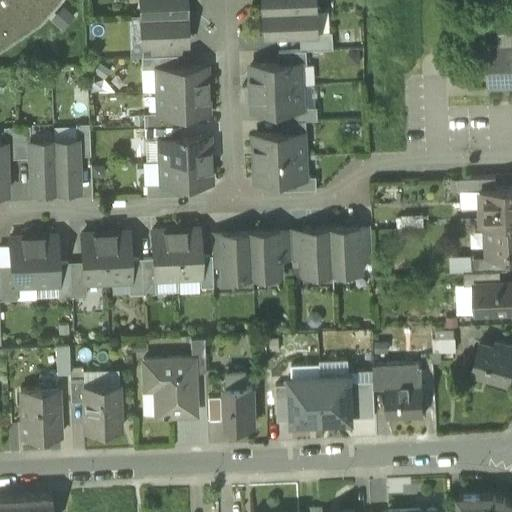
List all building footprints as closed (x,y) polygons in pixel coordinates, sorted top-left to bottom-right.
[(0,0),(0,49),(43,22),(59,1),(59,0),(0,0)] [(138,0),(139,17),(184,15),(183,0),(138,0)] [(264,0),(265,11),(317,9),(316,0),(264,0)] [(511,8),(497,9),(498,46),(485,47),(487,90),(511,89),(511,8)] [(317,9),(265,11),(266,35),(300,34),(318,33),(318,32),(317,9)] [(184,15),(139,17),(140,45),(149,44),(177,43),(185,43),(184,15)] [(318,33),(300,34),(301,50),(307,50),(334,48),(333,31),(318,32),(318,33)] [(177,43),(149,44),(150,56),(176,55),(178,55),(177,43)] [(301,50),(278,51),(279,63),(300,62),(300,63),(307,63),(307,50),(301,50)] [(176,55),(153,56),(150,56),(140,57),(140,70),(155,69),(155,68),(176,67),(176,55)] [(279,63),(251,64),(252,87),(301,85),(300,63),(300,62),(279,63)] [(176,67),(155,68),(155,69),(156,91),(206,89),(205,66),(176,67)] [(301,85),(252,87),(253,111),(281,110),(302,109),(302,108),(301,85)] [(206,89),(156,91),(157,114),(157,115),(178,114),(207,113),(206,89)] [(302,109),(281,110),(281,122),(306,121),(318,120),(317,107),(302,108),(302,109)] [(157,114),(142,115),(143,128),(179,126),(178,114),(157,115),(157,114)] [(306,121),(281,122),(282,133),(303,132),(303,133),(307,133),(306,121)] [(88,122),(75,122),(76,137),(77,137),(78,154),(89,154),(88,122)] [(15,124),(3,125),(4,139),(5,139),(6,157),(17,157),(15,124)] [(29,124),(15,124),(17,157),(30,156),(29,138),(30,138),(29,124)] [(179,126),(143,128),(143,141),(158,140),(158,139),(179,138),(179,126)] [(282,133),(254,135),(255,158),(304,156),(303,133),(303,132),(282,133)] [(76,137),(52,138),(54,190),(79,189),(78,154),(77,137),(76,137)] [(179,138),(158,139),(158,140),(159,162),(209,160),(208,137),(179,138)] [(30,138),(29,138),(30,156),(31,191),(54,190),(52,138),(30,138)] [(304,156),(255,158),(256,181),(284,180),(305,179),(305,178),(304,156)] [(209,160),(159,162),(160,185),(160,186),(181,185),(210,184),(209,160)] [(305,179),(284,180),(284,192),(317,191),(316,178),(305,178),(305,179)] [(495,178),(459,179),(460,192),(479,191),(479,189),(496,188),(495,178)] [(160,185),(145,185),(146,198),(182,197),(181,185),(160,186),(160,185)] [(511,187),(496,188),(479,189),(479,191),(480,207),(511,205),(511,187)] [(511,205),(480,207),(481,225),(485,225),(511,223),(511,205)] [(511,223),(485,225),(486,258),(487,259),(506,258),(511,258),(511,223)] [(358,229),(330,230),(332,275),(360,274),(360,262),(359,231),(358,229)] [(198,230),(175,231),(177,280),(199,279),(200,279),(199,258),(198,230)] [(330,230),(302,231),(302,233),(303,261),(304,276),(332,275),(330,230)] [(370,230),(359,231),(360,262),(372,261),(370,230)] [(175,231),(151,232),(152,260),(153,281),(154,281),(177,280),(175,231)] [(278,232),(250,234),(252,279),(280,277),(279,262),(278,234),(278,232)] [(127,233),(104,234),(106,283),(129,283),(130,282),(129,261),(127,233)] [(296,234),(290,234),(292,262),(303,261),(302,233),(296,234)] [(104,234),(81,235),(82,263),(83,285),(84,285),(106,283),(104,234)] [(250,234),(222,235),(222,237),(224,268),(224,280),(252,279),(250,234)] [(290,234),(278,234),(279,262),(292,262),(290,234)] [(55,236),(32,238),(34,287),(57,286),(58,286),(57,264),(55,236)] [(222,237),(210,238),(211,257),(212,269),(224,268),(222,237)] [(32,238),(9,239),(10,266),(11,288),(19,287),(34,287),(32,238)] [(211,257),(199,258),(200,279),(199,279),(200,290),(213,290),(212,269),(211,257)] [(487,259),(486,258),(471,258),(471,272),(499,271),(507,271),(506,258),(487,259)] [(152,260),(141,261),(142,297),(155,296),(154,281),(153,281),(152,260)] [(141,261),(129,261),(130,282),(129,283),(129,297),(142,297),(141,261)] [(82,263),(70,264),(71,299),(85,299),(84,285),(83,285),(82,263)] [(70,264),(57,264),(58,286),(57,286),(58,300),(71,299),(70,264)] [(10,266),(0,266),(0,302),(16,301),(20,298),(19,287),(11,288),(10,266)] [(471,272),(463,273),(464,286),(474,285),(474,284),(500,283),(499,271),(471,272)] [(511,282),(500,283),(474,284),(474,285),(476,314),(511,312),(511,282)] [(204,338),(189,339),(190,358),(192,358),(192,373),(205,373),(204,338)] [(458,338),(431,339),(432,353),(458,353),(458,338)] [(495,347),(479,343),(474,359),(470,375),(507,386),(511,369),(511,347),(496,343),(495,347)] [(68,345),(55,345),(56,372),(69,372),(68,345)] [(461,373),(470,375),(474,359),(465,357),(461,373)] [(190,358),(142,361),(143,383),(160,382),(161,415),(162,415),(162,417),(166,417),(165,415),(194,414),(192,373),(192,358),(190,358)] [(421,364),(385,365),(385,373),(397,373),(397,384),(422,383),(421,364)] [(385,365),(373,366),(373,380),(374,389),(385,389),(385,373),(385,365)] [(422,383),(397,384),(397,373),(385,373),(385,389),(387,413),(400,412),(400,415),(423,414),(422,383)] [(245,374),(224,375),(225,387),(246,386),(245,374)] [(349,376),(319,377),(321,421),(351,420),(351,418),(349,381),(349,376)] [(292,422),(321,421),(319,377),(290,378),(290,383),(292,420),(292,422)] [(82,378),(69,379),(70,401),(82,400),(82,384),(82,378)] [(373,380),(349,381),(351,418),(375,417),(374,389),(373,380)] [(82,384),(82,400),(84,430),(119,429),(118,410),(115,410),(114,383),(82,384)] [(292,420),(290,383),(277,384),(278,421),(292,420)] [(57,386),(19,388),(21,438),(59,436),(57,386)] [(225,387),(222,387),(223,423),(233,422),(234,426),(254,425),(252,386),(246,386),(225,387)] [(219,398),(207,398),(208,420),(220,420),(219,398)] [(50,511),(50,494),(22,496),(22,511),(50,511)] [(511,511),(511,504),(504,499),(490,495),(456,496),(457,511),(511,511)] [(22,511),(22,496),(0,496),(0,511),(22,511)]
